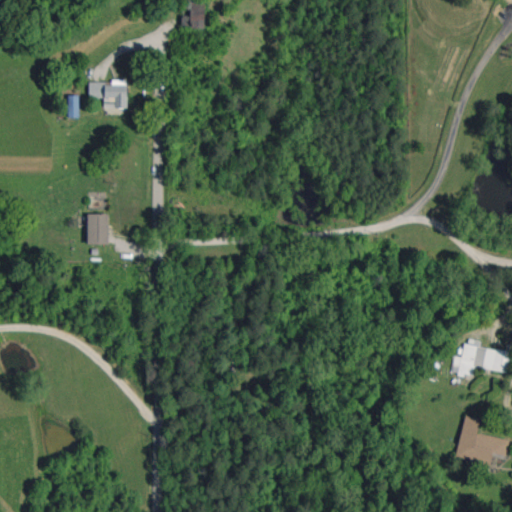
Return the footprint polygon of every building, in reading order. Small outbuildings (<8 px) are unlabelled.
[(190,0),(191,28),(204,28),(203,0),(190,0)] [(89,81),(89,98),(103,97),(104,107),(127,107),(127,80),(89,81)] [(68,117),(79,117),(78,94),(68,95),(68,117)] [(108,213),(87,213),(88,244),(109,244),(108,213)] [(508,371),(511,351),(479,346),(480,340),(466,338),(463,357),(454,355),(451,372),(472,375),(473,366),(508,371)] [(509,439),(477,432),(480,418),(465,415),(456,458),(490,465),(493,453),(506,456),(509,439)]
